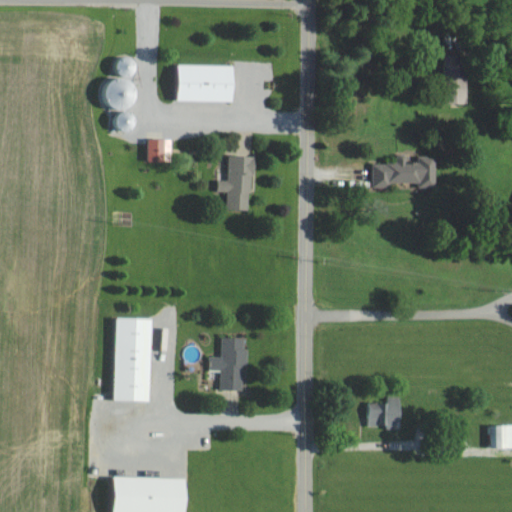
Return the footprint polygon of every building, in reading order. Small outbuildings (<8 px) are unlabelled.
[(448,103),(469,103),(470,55),(449,54),(448,103)] [(121,78),(109,79),(111,108),(138,106),(135,65),(131,65),(131,59),(119,60),(121,78)] [(236,101),(237,65),(181,63),(181,100),(236,101)] [(172,161),(173,138),(151,137),(150,160),(172,161)] [(230,180),(220,179),(220,191),(229,192),(229,209),(254,210),(255,156),(231,155),(230,180)] [(374,187),(393,187),(393,183),(419,183),(419,187),(437,188),(438,156),(414,156),(414,161),(375,161),(374,187)] [(117,400),(153,401),(155,317),(119,316),(117,400)] [(178,340),(179,320),(158,319),(158,339),(178,340)] [(244,390),(245,365),(249,365),(250,348),(246,348),(246,337),(223,337),(222,356),(211,356),(210,370),(222,371),(222,389),(244,390)] [(369,402),(369,426),(401,427),(402,396),(388,396),(388,402),(369,402)] [(511,447),(511,424),(492,425),(493,448),(511,447)] [(188,511),(189,477),(117,476),(116,511),(188,511)]
